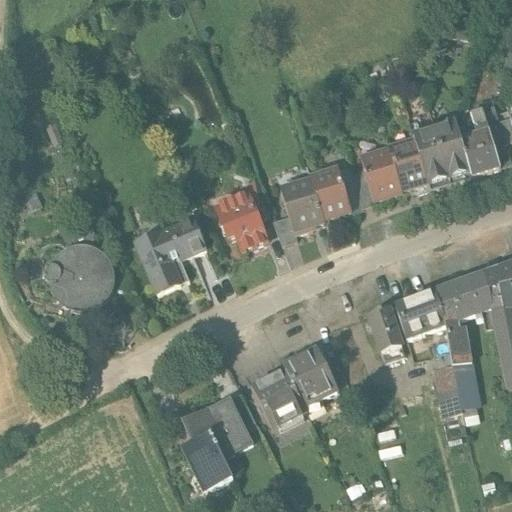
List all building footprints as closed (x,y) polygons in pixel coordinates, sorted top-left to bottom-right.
[(505,145),(491,99),(479,103),(481,109),(493,149),(505,145)] [(493,149),(481,109),(468,113),(476,138),(461,143),(460,143),(471,179),(500,170),(493,149)] [(456,125),(434,132),(450,185),(471,179),(460,143),(461,143),(456,125)] [(434,132),(413,138),(414,143),(427,186),(429,192),(450,185),(434,132)] [(427,186),(414,143),(388,151),(401,195),(402,198),(413,195),(412,190),(427,186)] [(389,153),(361,162),(364,172),(374,206),(390,202),(389,199),(401,195),(389,153)] [(339,172),(310,181),(311,183),(323,223),(352,214),(339,172)] [(364,172),(352,175),(362,210),(374,206),(364,172)] [(311,183),(280,193),(289,220),(295,238),(297,237),(312,233),(311,229),(323,226),(323,223),(311,183)] [(269,217),(257,186),(245,191),(248,198),(249,198),(258,222),(269,217)] [(248,198),(215,211),(224,232),(222,236),(226,238),(228,244),(236,241),(242,255),(267,245),(258,222),(249,198),(248,198)] [(56,230),(67,254),(73,250),(85,249),(89,251),(92,234),(85,218),(56,230)] [(289,220),(272,225),(282,249),(299,244),(297,237),(295,238),(289,220)] [(190,222),(136,244),(157,293),(179,284),(170,263),(202,249),(190,222)] [(63,256),(56,265),(52,265),(48,266),(46,269),(44,272),(43,276),(44,279),(46,282),(50,284),(53,285),(58,296),(67,303),(78,307),(89,307),(99,302),(107,293),(111,282),(110,270),(105,260),(96,253),(89,251),(85,249),(73,250),(67,254),(63,256)] [(511,264),(485,274),(490,296),(489,296),(493,315),(511,311),(511,306),(508,286),(511,284),(511,264)] [(464,331),(460,332),(458,323),(482,314),(477,300),(489,296),(490,296),(485,274),(435,293),(445,327),(450,355),(458,393),(463,392),(474,428),(485,426),(480,400),(464,331)] [(435,293),(395,308),(406,342),(445,327),(435,293)] [(401,348),(387,311),(369,318),(382,353),(401,348)] [(511,390),(511,311),(493,316),(507,392),(511,390)] [(316,353),(283,369),(304,409),(336,393),(316,353)] [(283,369),(249,386),(273,433),(307,416),(304,409),(283,369)] [(256,425),(241,395),(230,400),(245,430),(256,425)] [(230,400),(181,425),(184,431),(192,447),(185,450),(188,457),(186,463),(196,482),(201,482),(208,496),(233,483),(223,463),(254,448),(245,430),(230,400)] [(175,412),(165,417),(174,436),(184,431),(181,425),(175,412)]
